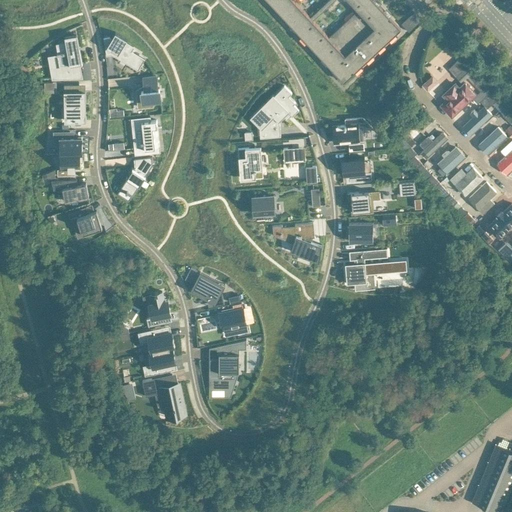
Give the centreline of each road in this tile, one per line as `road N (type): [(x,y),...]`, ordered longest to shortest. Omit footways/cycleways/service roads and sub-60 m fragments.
road 1 (residential): [(222,0),(273,40),(295,76),(328,170),(335,221),(330,266),(303,331),(288,402),(269,426),(241,434),(217,427),(202,410),(175,280),(102,192),(95,144),(100,86),(81,0)]
road 2 (unclassified): [(511,187),(410,77),(413,42),(456,0)]
